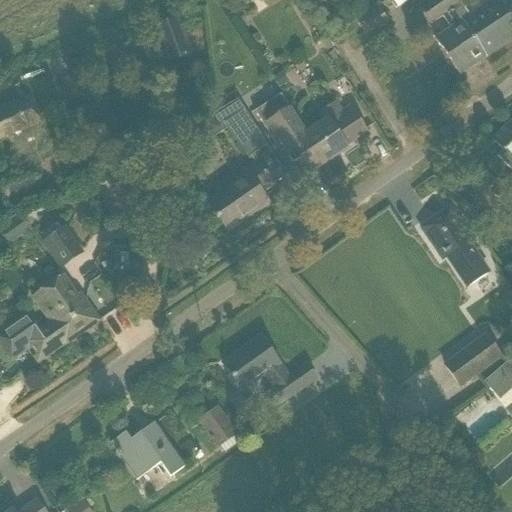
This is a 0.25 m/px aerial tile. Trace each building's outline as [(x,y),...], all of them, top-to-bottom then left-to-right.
[(457,0),(430,0),(419,8),(430,25),(436,21),(441,17),(449,29),(435,38),(459,75),(484,58),(484,59),(485,58),(456,15),(464,10),(459,3),(457,0)] [(464,10),(456,15),(485,58),(511,40),(511,4),(509,0),(493,0),(476,12),(471,5),(464,9),(460,3),(459,3),(464,10)] [(378,7),(366,16),(376,30),(388,21),(378,7)] [(170,62),(191,55),(177,17),(156,25),(170,62)] [(338,32),(327,38),(333,48),(343,42),(338,32)] [(257,34),(249,38),(254,45),(261,40),(257,34)] [(283,75),(274,81),(280,90),(288,84),(283,75)] [(0,136),(39,120),(27,94),(0,105),(0,136)] [(280,95),(254,112),(280,153),(283,151),(292,164),(299,159),(309,174),(321,166),(345,150),(342,145),(353,137),(346,126),(355,120),(350,112),(344,116),(341,112),(326,122),(306,135),(280,95)] [(237,100),(213,113),(220,125),(243,109),(237,100)] [(155,102),(145,116),(156,124),(166,109),(155,102)] [(208,204),(227,232),(266,204),(259,194),(272,185),(258,165),(273,155),(253,127),(242,112),(224,123),(247,155),(248,157),(250,155),(256,164),(238,177),(240,181),(208,204)] [(511,120),(492,140),(502,151),(496,156),(511,173),(511,120)] [(143,170),(113,181),(126,218),(156,208),(143,170)] [(420,229),(435,252),(440,249),(466,288),(488,274),(459,231),(464,228),(450,208),(420,229)] [(511,212),(495,224),(511,247),(511,212)] [(0,227),(0,232),(9,245),(29,231),(18,215),(0,227)] [(174,223),(174,238),(186,239),(186,223),(174,223)] [(43,244),(60,269),(81,255),(64,230),(43,244)] [(25,314),(0,331),(0,344),(11,360),(27,348),(37,363),(64,344),(65,345),(98,322),(86,306),(85,303),(81,306),(61,278),(32,299),(54,330),(42,338),(38,333),(25,314)] [(444,367),(459,387),(500,358),(485,337),(444,367)] [(264,395),(274,409),(315,380),(305,366),(288,378),(260,339),(222,365),(240,391),(264,374),(274,388),(264,395)] [(511,363),(509,360),(483,382),(504,407),(511,400),(511,363)] [(198,422),(216,448),(232,437),(214,411),(198,422)] [(125,434),(110,444),(122,460),(136,481),(159,465),(168,478),(184,467),(165,441),(153,424),(139,435),(141,438),(132,445),(130,441),(125,434)] [(82,500),(66,511),(67,511),(83,511),(88,509),(82,500)] [(42,511),(35,501),(19,511),(42,511)]
